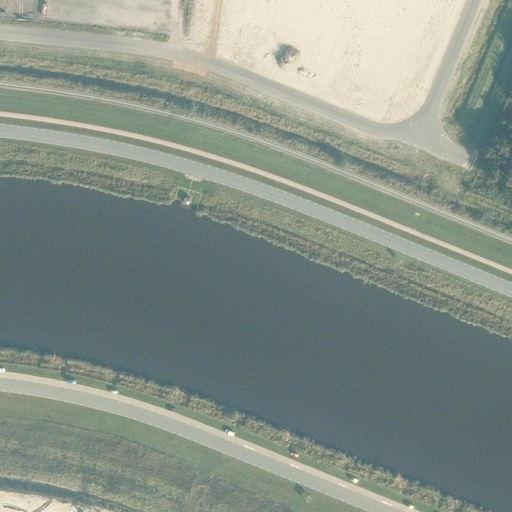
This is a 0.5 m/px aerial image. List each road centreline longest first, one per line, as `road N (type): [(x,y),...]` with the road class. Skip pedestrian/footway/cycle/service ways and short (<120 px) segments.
road 1 (tertiary): [(511,289),(216,175),(0,129)]
road 2 (unclassified): [(0,32),(127,45),(217,65),(387,129),(410,126),(427,108)]
road 3 (tertiary): [(388,511),(119,407),(0,385)]
